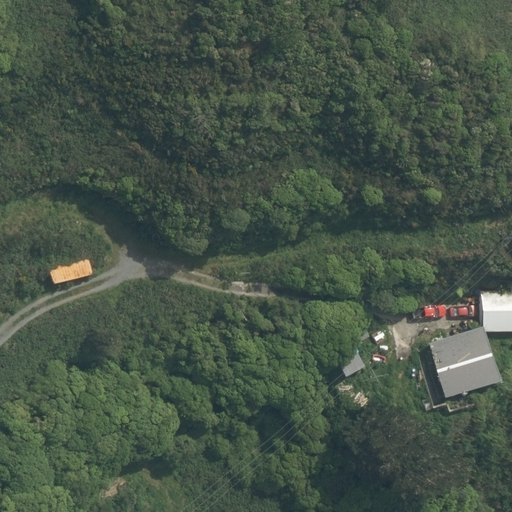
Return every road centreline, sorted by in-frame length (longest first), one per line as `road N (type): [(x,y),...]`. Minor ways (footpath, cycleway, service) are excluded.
road 1 (track): [(138,271),(359,227),(511,207)]
road 2 (residential): [(0,345),(25,313),(77,283),(138,271)]
